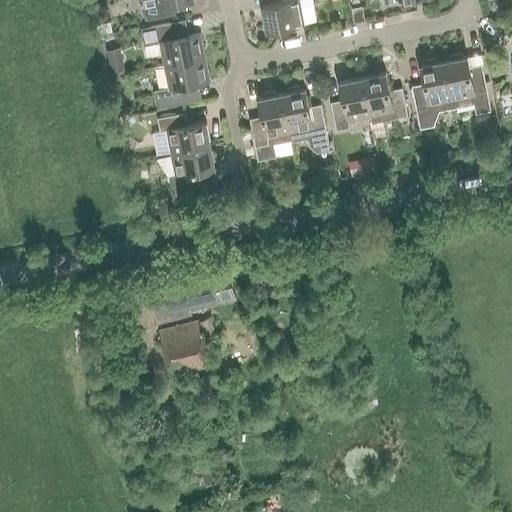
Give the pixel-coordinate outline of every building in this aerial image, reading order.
[(142,0),(146,20),(171,15),(168,3),(185,0),(142,0)] [(312,0),(286,0),(262,5),(267,30),(302,23),(299,7),(313,4),(312,0)] [(172,38),(169,23),(142,28),(145,44),(147,55),(161,52),(164,65),(205,56),(200,33),(172,38)] [(122,46),(109,48),(113,71),(126,68),(122,46)] [(444,60),(453,106),(475,102),(477,111),(490,108),(482,65),(470,67),(467,55),(464,56),(459,53),(451,54),(448,59),(444,60)] [(210,80),(205,56),(164,65),(169,88),(154,91),(158,107),(185,101),(182,86),(210,80)] [(437,109),(453,106),(444,60),(439,61),(435,58),(427,59),(424,64),(420,65),(424,82),(411,85),(420,126),(432,124),(437,109)] [(362,76),(370,116),(372,122),(394,118),(407,115),(402,87),(389,89),(386,72),(362,76)] [(348,120),(370,116),(362,76),(339,81),(343,99),(330,101),(336,130),(350,127),(348,120)] [(281,93),(291,140),(307,139),(310,141),(311,147),(314,150),(329,147),(321,103),(308,106),(305,88),(301,89),(297,86),(289,87),(286,92),(281,93)] [(291,140),(281,93),(277,94),(272,91),(264,92),(261,97),(258,98),(261,115),(249,118),(258,160),(272,157),(270,144),(291,140)] [(171,152),(210,144),(206,120),(188,124),(185,112),(157,117),(160,131),(166,130),(171,152)] [(210,144),(171,152),(175,174),(169,175),(174,202),(202,196),(200,183),(208,182),(205,169),(215,167),(210,144)] [(197,309),(236,298),(228,269),(201,277),(199,270),(146,284),(157,324),(198,313),(197,309)] [(211,364),(199,320),(159,330),(171,375),(211,364)] [(113,378),(133,373),(129,358),(109,364),(113,378)] [(214,463),(200,467),(207,486),(220,482),(214,463)]
